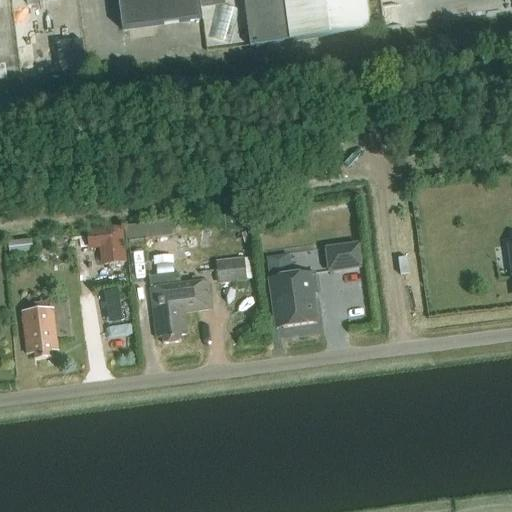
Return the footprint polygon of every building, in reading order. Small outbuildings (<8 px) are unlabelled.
[(118,0),(122,31),(203,21),(199,0),(118,0)] [(244,0),(250,48),(370,33),(366,0),(244,0)] [(25,14),(27,54),(40,53),(39,33),(52,32),(50,13),(25,14)] [(61,73),(85,71),(81,43),(58,46),(61,73)] [(124,229),(126,244),(173,239),(171,223),(124,229)] [(103,268),(126,265),(121,228),(87,233),(89,249),(100,248),(103,268)] [(32,241),(8,244),(10,255),(34,253),(32,241)] [(330,273),(333,273),(360,269),(357,247),(327,251),(330,273)] [(289,256),(267,259),(277,330),(317,324),(313,295),(317,294),(314,275),(292,278),(289,256)] [(251,260),(243,260),(245,284),(253,283),(251,260)] [(217,288),(244,284),(241,261),(214,265),(217,288)] [(179,275),(149,278),(156,340),(162,339),(163,345),(181,343),(180,337),(186,336),(184,314),(211,311),(208,283),(180,287),(179,275)] [(51,353),(58,352),(53,311),(22,314),(27,356),(34,355),(34,362),(52,360),(51,353)]
